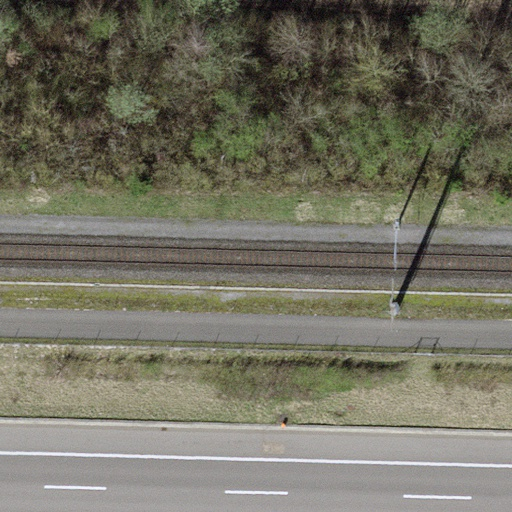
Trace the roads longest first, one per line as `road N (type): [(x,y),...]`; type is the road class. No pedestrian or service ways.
road 1 (motorway): [(511,500),(0,486)]
road 2 (track): [(511,8),(281,0)]
